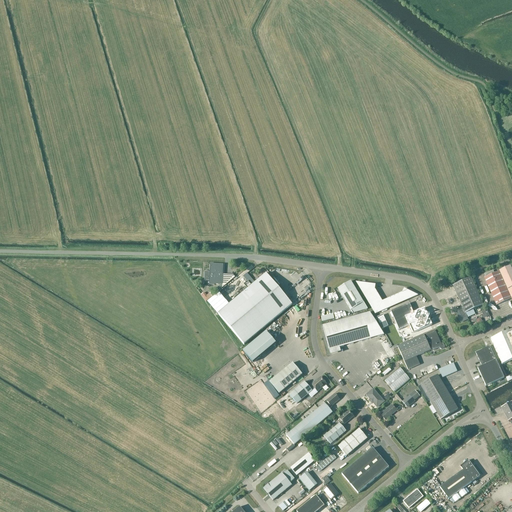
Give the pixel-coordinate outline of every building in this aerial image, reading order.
[(223,265),(210,264),(210,272),(205,272),(205,281),(209,281),(209,284),(222,285),(223,265)] [(499,272),(484,278),(496,306),(511,299),(511,270),(510,266),(499,272)] [(281,290),(268,274),(267,275),(266,274),(218,315),(244,345),(292,305),(280,291),(281,290)] [(453,286),(457,296),(463,310),(459,312),(462,320),(467,317),(465,314),(483,306),(471,278),(453,286)] [(364,303),(351,282),(338,289),(351,311),(353,314),(368,309),(364,303)] [(375,315),(418,296),(404,289),(402,293),(382,302),(375,290),(376,285),(356,283),(375,315)] [(396,323),(384,327),(392,342),(408,335),(405,328),(413,324),(414,328),(419,326),(409,304),(391,312),(396,323)] [(370,313),(323,326),(330,354),(341,351),(340,348),(384,335),(370,313)] [(272,331),(270,333),(281,345),(283,344),(272,331)] [(398,348),(404,362),(408,370),(420,365),(416,357),(431,351),(431,350),(433,349),(434,350),(440,348),(440,349),(441,350),(445,348),(445,347),(444,344),(442,344),(441,344),(435,331),(427,334),(424,336),(424,335),(398,347),(397,345),(392,347),(394,350),(398,348)] [(502,365),(511,360),(511,333),(511,334),(510,331),(491,339),(502,365)] [(243,352),(253,363),(276,344),(266,332),(243,352)] [(476,353),(482,367),(478,369),(486,387),(504,379),(489,347),(476,353)] [(262,373),(275,361),(272,358),(259,369),(262,373)] [(293,363),(270,383),(279,394),(302,375),(293,363)] [(439,370),(443,378),(457,372),(454,364),(439,370)] [(394,391),(408,379),(400,369),(385,381),(394,391)] [(438,376),(420,386),(441,420),(458,410),(438,376)] [(305,382),(289,395),(297,404),(312,391),(315,389),(317,392),(326,384),(321,377),(311,385),(312,386),(310,388),(305,382)] [(324,398),(325,400),(334,395),(331,389),(324,393),(327,396),(324,398)] [(373,390),(367,396),(377,408),(383,402),(373,390)] [(414,401),(420,396),(415,391),(410,395),(402,402),(407,408),(415,402),(414,401)] [(325,404),(286,436),(294,445),(332,413),(330,410),(332,408),(331,407),(339,400),(335,395),(327,401),(326,401),(324,403),(325,404)] [(511,402),(501,408),(508,421),(511,419),(511,402)] [(383,411),(380,414),(385,421),(397,411),(392,406),(384,412),(383,411)] [(339,424),(324,437),(330,445),(346,432),(342,427),(344,425),(354,417),(349,411),(340,419),(342,422),(339,424)] [(359,430),(338,447),(346,457),(367,439),(359,430)] [(373,449),(342,475),(358,494),(389,468),(373,449)] [(332,454),(316,467),(320,472),(336,458),(332,454)] [(309,455),(291,469),(297,476),(315,461),(309,455)] [(463,471),(440,488),(448,500),(480,477),(468,461),(460,467),(463,471)] [(334,468),(326,475),(328,477),(336,470),(334,468)] [(263,489),(273,501),(292,485),(290,483),(295,479),(287,471),(283,475),(282,474),(263,489)] [(299,479),(310,491),(317,485),(307,473),(299,479)] [(330,484),(324,489),(332,499),(338,494),(330,484)] [(423,497),(417,489),(402,502),(409,509),(423,497)] [(316,511),(324,506),(316,496),(297,511),(296,511),(316,511)]
